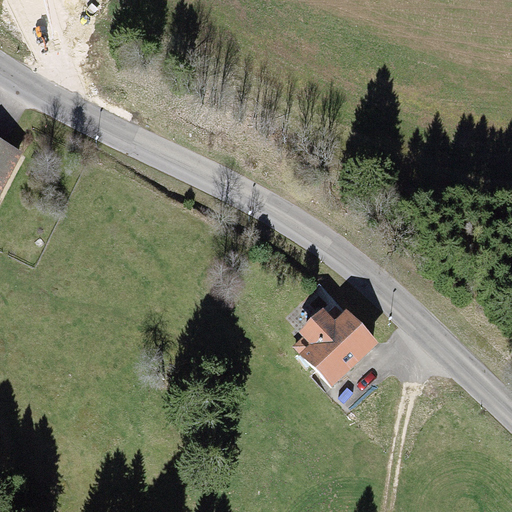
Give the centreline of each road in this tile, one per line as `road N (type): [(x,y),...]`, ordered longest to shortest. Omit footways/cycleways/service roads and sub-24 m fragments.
road 1 (tertiary): [(0,69),(242,192),(332,248),(511,412)]
road 2 (track): [(389,511),(430,333)]
